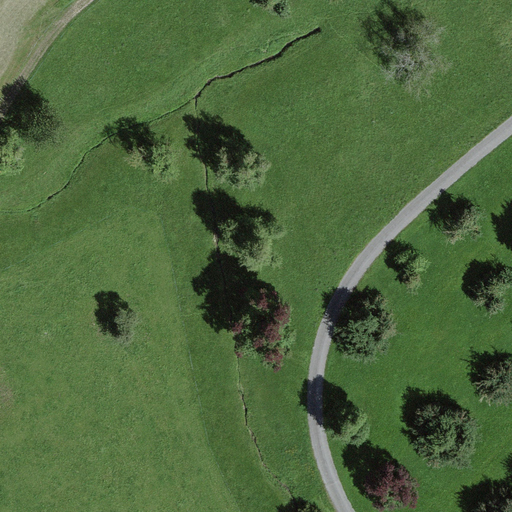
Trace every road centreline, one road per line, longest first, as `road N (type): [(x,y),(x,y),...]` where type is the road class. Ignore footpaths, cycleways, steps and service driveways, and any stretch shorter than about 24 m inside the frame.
road 1 (track): [(346,511),(316,426),(316,370),(331,319),(368,257),(511,127)]
road 2 (track): [(0,128),(60,33),(96,0)]
